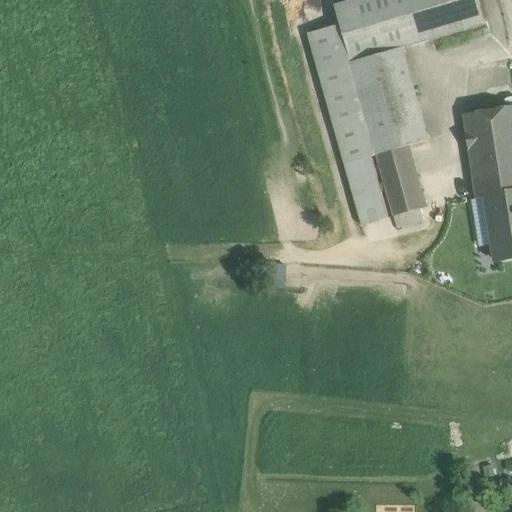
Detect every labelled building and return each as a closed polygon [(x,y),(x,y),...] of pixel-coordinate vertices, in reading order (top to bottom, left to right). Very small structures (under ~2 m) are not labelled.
[(477,0),(354,0),(334,6),(339,25),(350,64),(402,48),(484,24),(477,0)] [(350,64),(339,25),(307,34),(362,226),(389,218),(371,157),(377,155),(350,64)] [(402,48),(350,64),(377,155),(408,147),(429,141),(402,48)] [(511,106),(464,116),(476,199),(488,198),(511,192),(511,106)] [(408,147),(377,155),(381,171),(412,162),(408,147)] [(412,162),(381,171),(394,217),(421,210),(425,209),(412,162)] [(511,192),(488,198),(499,263),(511,260),(511,192)] [(474,202),(451,206),(454,226),(476,223),(474,202)] [(421,210),(394,217),(397,229),(424,221),(421,210)] [(286,264),(273,265),(275,285),(287,284),(286,264)]
